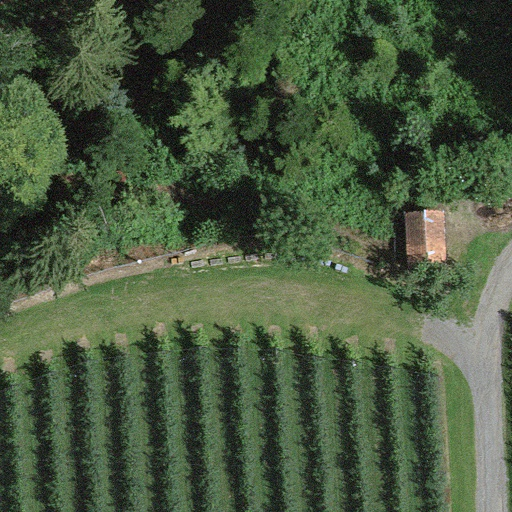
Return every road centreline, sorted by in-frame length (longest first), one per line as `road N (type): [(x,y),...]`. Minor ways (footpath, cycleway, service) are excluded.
road 1 (track): [(501,511),(498,368),(511,289)]
road 2 (track): [(0,44),(133,0)]
